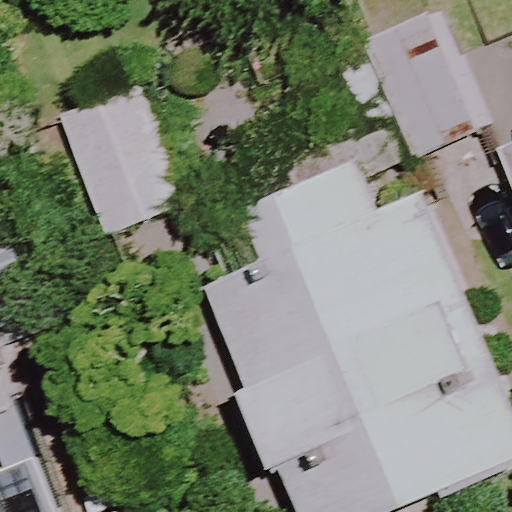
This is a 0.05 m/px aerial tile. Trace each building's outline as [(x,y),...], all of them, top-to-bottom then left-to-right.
[(487,127),(427,15),(328,69),(368,144),(407,123),(426,159),(487,127)] [(199,205),(148,90),(73,122),(124,238),(199,205)] [(383,216),(360,163),(251,210),(274,262),(221,286),(320,511),(410,511),(511,467),(511,390),(427,197),(383,216)] [(0,442),(41,430),(0,297),(0,442)] [(0,511),(52,511),(30,454),(0,465),(0,511)]
